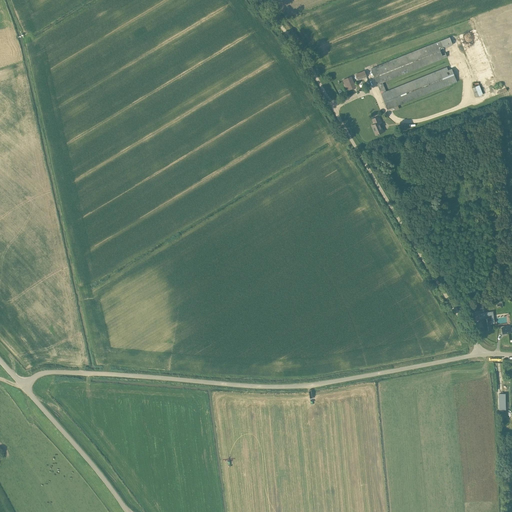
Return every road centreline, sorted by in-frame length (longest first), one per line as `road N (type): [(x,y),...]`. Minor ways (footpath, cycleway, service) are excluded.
road 1 (unclassified): [(20,382),(92,373),(310,384),(480,354)]
road 2 (unclassified): [(480,354),(305,58),(258,0)]
road 3 (tertiary): [(127,511),(20,382)]
